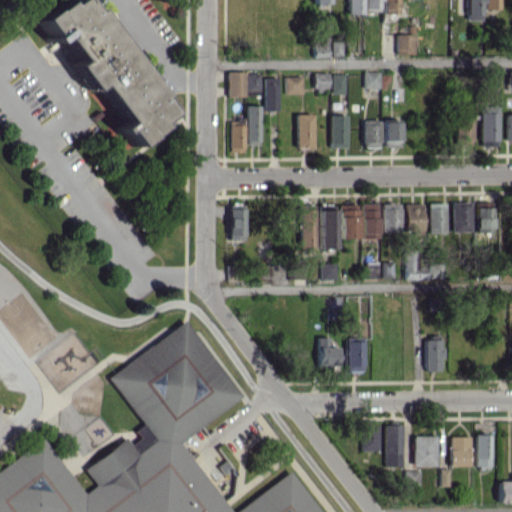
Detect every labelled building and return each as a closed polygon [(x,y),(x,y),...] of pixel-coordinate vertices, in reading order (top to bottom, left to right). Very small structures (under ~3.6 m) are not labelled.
[(32,19),(47,41),(55,36),(71,61),(66,65),(84,91),(93,85),(118,123),(114,126),(128,147),(156,128),(152,122),(164,114),(152,96),(151,97),(86,0),(66,0),(62,3),(60,1),(32,19)] [(360,0),(344,0),(345,13),(361,13),(360,0)] [(377,0),(362,0),(362,10),(378,10),(377,0)] [(394,0),(379,0),(379,13),(394,13),(394,0)] [(479,0),(464,0),(464,19),(480,19),(479,0)] [(481,0),(482,9),(497,8),(497,0),(481,0)] [(393,53),(411,54),(411,34),(393,33),(393,53)] [(325,55),(325,34),(311,35),(311,55),(325,55)] [(330,40),(330,56),(340,55),(340,40),(330,40)] [(498,69),(487,70),(487,86),(498,86),(498,69)] [(377,71),(360,71),(360,87),(377,88),(377,71)] [(224,72),(225,96),(257,95),(257,72),(224,72)] [(326,72),(311,72),(311,88),(326,87),(326,72)] [(342,74),(328,74),(329,93),(342,93),(342,74)] [(282,76),(282,93),(299,93),(299,76),(282,76)] [(261,110),(275,110),(275,77),(261,77),(261,110)] [(258,105),(243,105),(242,144),(257,144),(258,105)] [(496,106),(478,105),(477,146),(495,146),(496,106)] [(310,147),(310,113),(293,113),(293,147),(310,147)] [(503,140),(511,139),(511,113),(503,113),(503,140)] [(343,147),(343,114),(327,114),(327,147),(343,147)] [(470,117),(451,116),(451,145),(470,145),(470,117)] [(377,119),(360,119),(359,147),(377,147),(377,119)] [(397,121),(380,121),(381,146),(397,145),(397,121)] [(226,151),(241,151),(242,125),(227,124),(226,151)] [(449,232),(468,232),(468,200),(448,201),(449,232)] [(373,202),(357,202),(359,238),(375,237),(373,202)] [(424,203),(425,233),(443,233),(442,202),(424,203)] [(316,248),(333,248),(332,203),(316,204),(316,248)] [(337,238),(355,238),(354,203),(336,204),(337,238)] [(379,203),(378,231),(397,231),(397,203),(379,203)] [(419,203),(402,203),(401,232),(419,233),(419,203)] [(241,240),(242,204),(226,204),(225,239),(241,240)] [(297,248),(312,248),(311,204),(296,205),(297,248)] [(472,232),(490,232),(489,206),(472,207),(472,232)] [(390,261),(379,261),(379,277),(389,277),(390,261)] [(332,263),(317,263),(318,279),(333,278),(332,263)] [(439,263),(427,263),(427,277),(439,277),(439,263)] [(317,511),(288,471),(229,511),(227,511),(177,439),(238,397),(183,320),(105,375),(140,424),(131,430),(137,438),(128,444),(123,437),(80,467),(93,485),(80,494),(41,437),(0,466),(0,511),(317,511)] [(437,335),(421,335),(422,371),(438,370),(437,335)] [(336,365),(335,346),(326,347),(326,337),(314,337),(315,365),(336,365)] [(360,341),(343,341),(343,370),(360,370),(360,341)] [(358,450),(376,450),(376,422),(359,421),(358,450)] [(399,424),(382,424),(381,466),(399,466),(399,424)] [(471,467),(487,467),(488,434),(472,434),(471,467)] [(409,465),(432,465),(433,435),(410,435),(409,465)] [(466,436),(446,436),(446,465),(467,465),(466,436)] [(436,486),(446,486),(446,468),(436,468),(436,486)] [(417,486),(416,469),(402,470),(402,486),(417,486)] [(511,472),(506,473),(506,480),(494,480),(495,498),(511,497),(511,472)]
